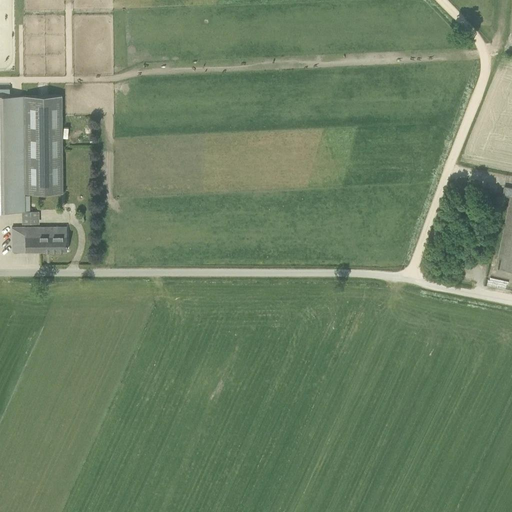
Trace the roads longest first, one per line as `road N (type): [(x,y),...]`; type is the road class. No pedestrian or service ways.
road 1 (unclassified): [(0,274),(396,276),(511,303)]
road 2 (track): [(439,0),(482,45),(486,71),(406,279)]
